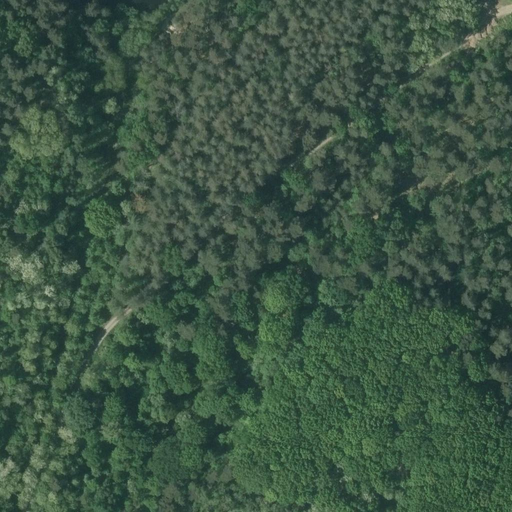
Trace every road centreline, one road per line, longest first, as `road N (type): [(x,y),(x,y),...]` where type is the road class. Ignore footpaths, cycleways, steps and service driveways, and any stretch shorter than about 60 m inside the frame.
road 1 (track): [(94,341),(161,269),(312,137),(431,51),(494,24)]
road 2 (track): [(16,511),(94,341)]
